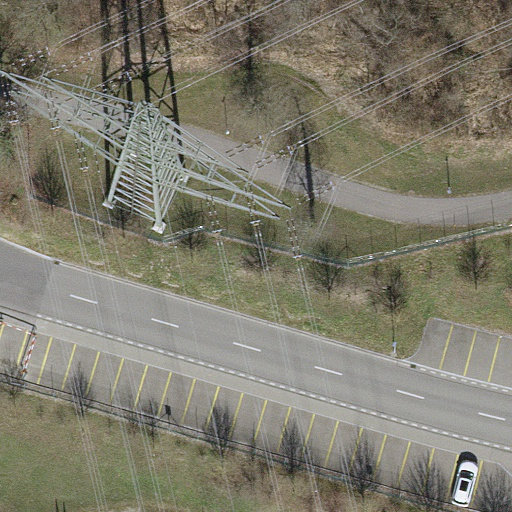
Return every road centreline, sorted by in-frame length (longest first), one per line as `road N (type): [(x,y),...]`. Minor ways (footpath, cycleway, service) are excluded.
road 1 (unclassified): [(0,271),(511,421)]
road 2 (track): [(511,204),(458,210),(383,202),(193,140),(0,90)]
